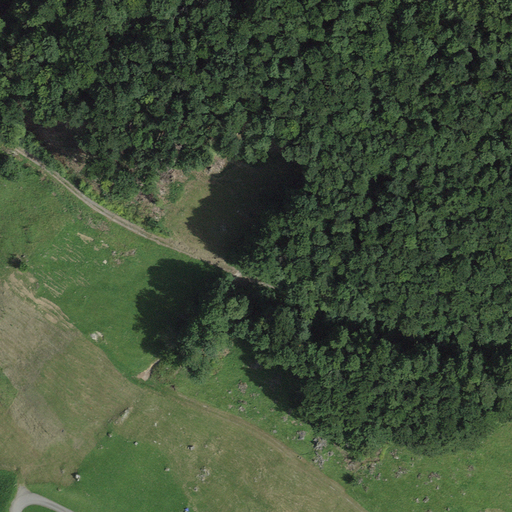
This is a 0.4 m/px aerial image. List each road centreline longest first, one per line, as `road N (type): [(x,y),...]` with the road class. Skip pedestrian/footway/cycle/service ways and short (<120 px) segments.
road 1 (track): [(511,329),(434,328),(268,288),(150,240),(0,136)]
road 2 (track): [(147,383),(293,453),(369,511)]
